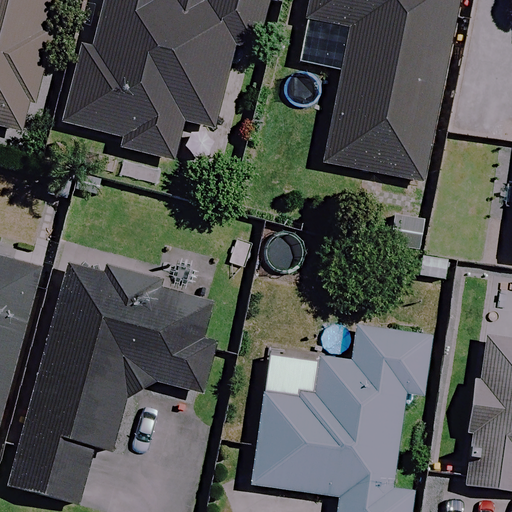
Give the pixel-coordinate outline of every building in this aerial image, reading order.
[(0,0),(0,136),(19,141),(49,0),(0,0)] [(96,0),(83,60),(71,58),(56,128),(112,141),(110,152),(170,165),(178,128),(208,135),(225,58),(248,63),(261,0),(96,0)] [(297,0),(293,22),(316,26),(340,30),(314,167),(414,186),(449,0),(297,0)] [(482,144),(457,140),(448,200),(473,204),(482,144)] [(0,396),(34,272),(0,261),(0,396)] [(191,400),(209,343),(199,340),(210,305),(69,261),(0,483),(0,489),(70,511),(87,457),(102,462),(121,399),(148,387),(191,400)] [(422,339),(347,330),(343,365),(306,360),(300,403),(255,397),(244,489),(328,499),(326,511),(401,511),(404,494),(385,491),(397,397),(415,399),(422,339)] [(511,340),(472,335),(455,455),(472,457),(467,491),(511,497),(511,340)]
